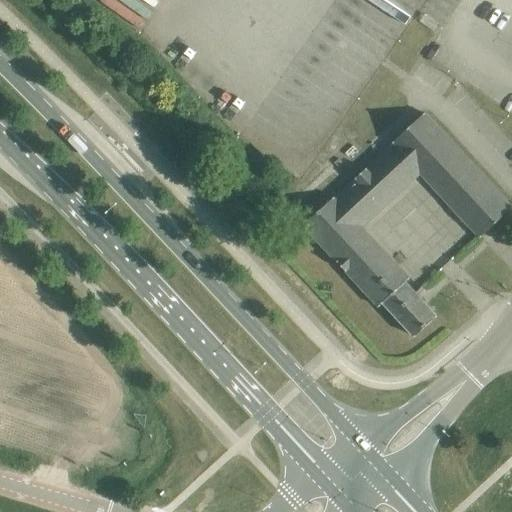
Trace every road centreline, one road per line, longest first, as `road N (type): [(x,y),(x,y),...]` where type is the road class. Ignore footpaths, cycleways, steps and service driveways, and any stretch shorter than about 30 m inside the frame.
road 1 (primary): [(377,464),(0,68)]
road 2 (primary): [(0,140),(336,500)]
road 3 (unclassified): [(377,464),(511,327)]
